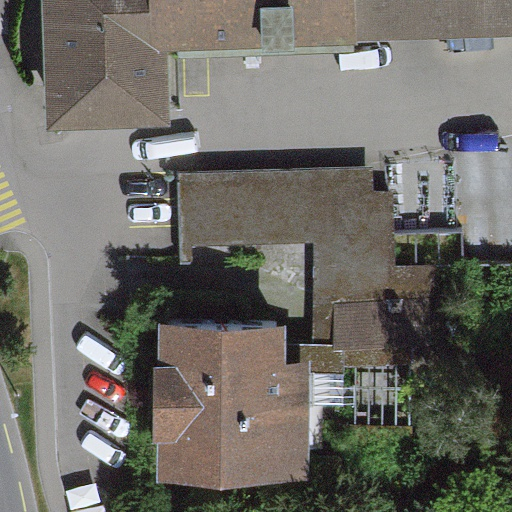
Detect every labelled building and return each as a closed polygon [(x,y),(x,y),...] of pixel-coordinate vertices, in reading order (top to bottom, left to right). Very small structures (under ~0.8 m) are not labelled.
[(359,24),(358,0),(42,0),(48,112),(174,109),(170,33),(359,24)] [(511,0),(358,0),(359,24),(359,30),(511,26),(511,0)] [(374,162),(180,168),(182,241),(314,237),(396,235),(395,184),(375,185),(374,162)] [(344,397),(346,343),(334,343),(334,337),(335,297),(430,292),(437,259),(394,258),(396,235),(314,237),(313,335),(287,336),(287,345),(311,345),(311,398),(344,397)] [(430,292),(335,297),(334,337),(334,343),(346,343),(432,338),(430,292)] [(287,304),(160,304),(160,461),(299,461),(311,461),(311,450),(311,398),(311,345),(287,345),(287,336),(287,304)] [(412,420),(340,419),(340,450),(340,479),(340,483),(412,484),(412,420)] [(340,479),(340,450),(311,450),(311,461),(299,461),(299,479),(340,479)]
